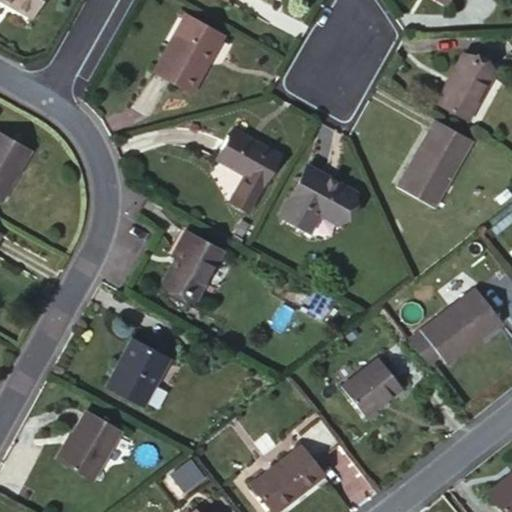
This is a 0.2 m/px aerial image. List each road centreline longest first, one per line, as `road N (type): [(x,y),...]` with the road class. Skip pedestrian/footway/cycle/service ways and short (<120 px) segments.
road 1 (residential): [(0,420),(100,232),(104,193),(89,142),(47,98)]
road 2 (residential): [(390,511),(511,417)]
